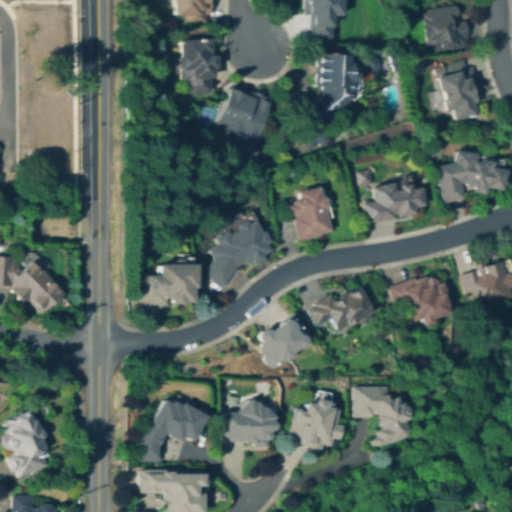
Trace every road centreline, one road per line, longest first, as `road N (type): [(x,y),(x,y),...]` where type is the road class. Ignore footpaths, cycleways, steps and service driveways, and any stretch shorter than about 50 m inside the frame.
road 1 (residential): [(0,329),(49,343),(192,337),(310,264),(448,238),(511,214)]
road 2 (secondary): [(97,0),(97,344)]
road 3 (secondary): [(97,344),(96,511)]
